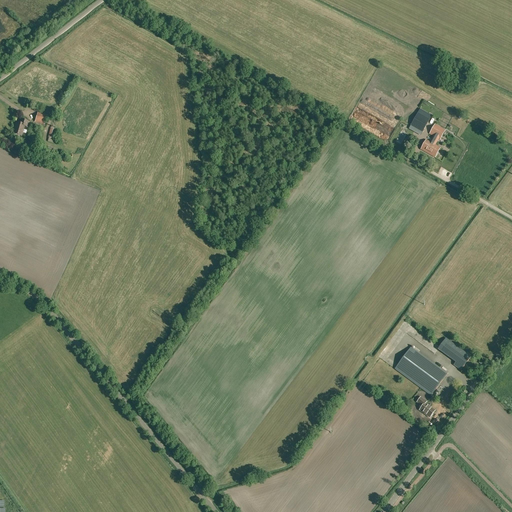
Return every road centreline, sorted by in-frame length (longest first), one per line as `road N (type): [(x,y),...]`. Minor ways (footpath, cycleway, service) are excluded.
road 1 (unclassified): [(216,511),(46,307),(0,277)]
road 2 (unclassified): [(383,511),(511,339)]
road 3 (track): [(511,217),(329,110)]
road 4 (unclassified): [(0,80),(104,0)]
